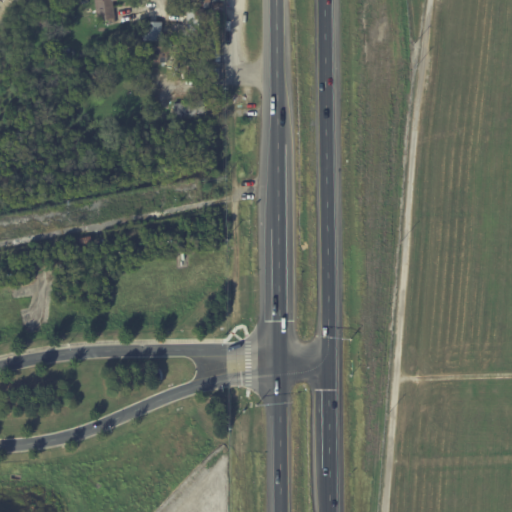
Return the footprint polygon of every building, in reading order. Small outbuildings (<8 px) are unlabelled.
[(115,0),(111,1),(113,18),(96,21),(93,0),(115,0)] [(205,0),(205,1),(207,1),(207,8),(205,8),(207,33),(192,34),(191,27),(182,28),(181,22),(184,22),(184,12),(191,12),(191,3),(185,4),(184,0),(205,0)] [(144,22),(160,22),(160,29),(170,29),(170,40),(160,40),(160,41),(141,40),(142,22),(144,22)] [(218,53),(219,64),(182,67),(180,55),(208,52),(207,38),(217,37),(218,53)] [(170,53),(166,53),(166,63),(152,62),(152,47),(170,47),(170,53)] [(219,78),(208,79),(207,76),(212,75),(212,69),(218,68),(219,78)] [(197,116),(175,119),(173,104),(205,100),(207,112),(197,113),(197,116)] [(90,243),(78,245),(77,238),(89,235),(90,243)]
